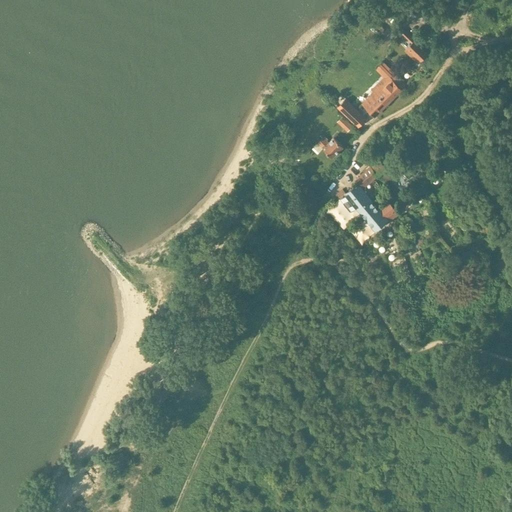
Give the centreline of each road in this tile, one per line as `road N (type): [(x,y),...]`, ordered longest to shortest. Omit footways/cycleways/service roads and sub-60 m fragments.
road 1 (track): [(295,264),(177,511)]
road 2 (track): [(511,40),(458,41),(420,98),(374,127),(318,198)]
